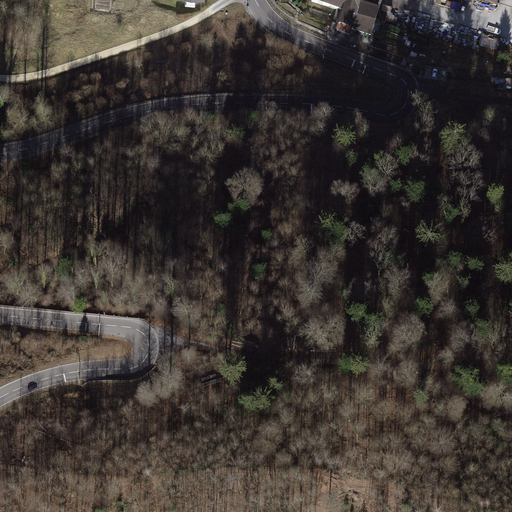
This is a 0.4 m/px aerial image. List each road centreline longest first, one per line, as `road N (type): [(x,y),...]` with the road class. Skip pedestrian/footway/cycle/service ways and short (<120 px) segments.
road 1 (tertiary): [(255,0),(284,30),(405,81),(408,96),(398,111),(192,104),(0,153)]
road 2 (track): [(511,413),(342,358),(149,344)]
road 3 (tertiary): [(0,314),(136,328),(149,344),(133,367),(64,373),(0,397)]
road 4 (track): [(228,0),(181,27),(56,70),(0,76)]
